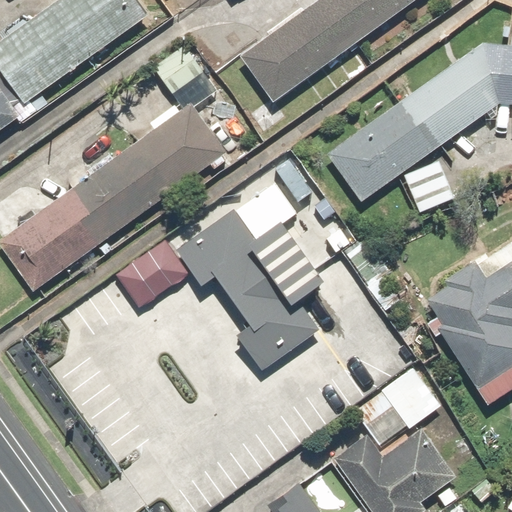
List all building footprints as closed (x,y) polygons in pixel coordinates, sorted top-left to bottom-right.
[(136,0),(59,0),(0,43),(0,65),(27,103),(148,15),(136,0)] [(317,0),(241,56),(276,103),(415,0),(317,0)] [(188,42),(154,65),(173,92),(207,69),(188,42)] [(330,155),(362,200),(498,103),(511,103),(511,45),(484,44),(330,155)] [(0,127),(18,114),(0,91),(0,127)] [(157,130),(0,240),(0,241),(36,292),(100,247),(105,253),(127,238),(121,230),(213,166),(215,168),(230,157),(191,101),(180,110),(176,105),(152,122),(157,130)] [(289,156),(274,166),(299,202),(313,192),(289,156)] [(440,161),(405,174),(420,214),(455,200),(440,161)] [(304,204),(329,238),(332,235),(340,247),(354,236),(320,192),(304,204)] [(257,237),(236,207),(179,245),(265,369),(321,330),(299,298),(324,281),(281,220),(257,237)] [(511,260),(488,277),(476,259),(446,278),(451,285),(430,299),(447,323),(438,329),(489,405),(511,389),(511,260)] [(425,365),(357,410),(380,445),(408,426),(411,430),(444,407),(438,399),(445,395),(425,365)] [(368,435),(335,458),(374,511),(423,511),(426,511),(420,503),(459,475),(424,427),(384,457),(368,435)] [(281,511),(338,511),(337,511),(322,511),(301,481),(283,494),(288,499),(278,507),(281,511)]
